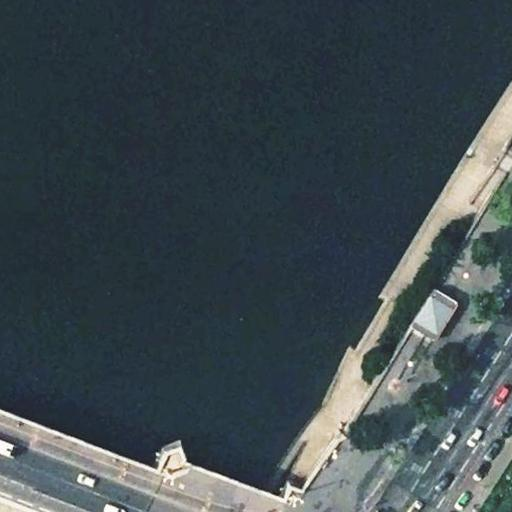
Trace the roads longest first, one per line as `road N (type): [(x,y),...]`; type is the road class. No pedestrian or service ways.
road 1 (primary): [(511,359),(408,511)]
road 2 (primary): [(123,511),(0,464)]
